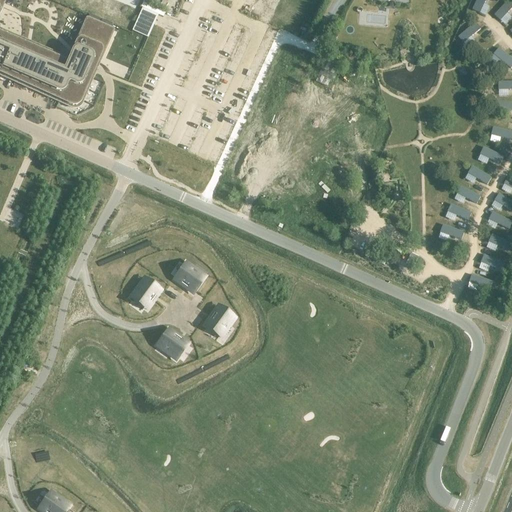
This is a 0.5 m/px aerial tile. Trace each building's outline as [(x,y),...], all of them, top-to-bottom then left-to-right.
[(0,0),(0,75),(11,81),(26,88),(69,107),(71,108),(72,108),(73,108),(74,108),(75,108),(76,108),(77,108),(78,108),(78,107),(79,107),(79,106),(80,106),(80,105),(81,105),(81,104),(92,80),(92,79),(92,78),(92,77),(92,76),(92,75),(91,75),(91,74),(90,74),(89,73),(94,63),(95,63),(96,63),(97,63),(98,63),(98,62),(99,62),(100,61),(100,60),(101,59),(101,57),(113,30),(109,29),(111,25),(89,15),(87,19),(82,30),(84,31),(81,39),(87,41),(84,49),(78,46),(74,54),(77,55),(72,66),(23,45),(22,45),(0,35),(0,3),(1,0),(0,0)] [(477,0),(473,10),(480,14),(486,0),(477,0)] [(511,2),(509,0),(494,16),(500,21),(511,9),(511,2)] [(475,24),(458,38),(464,44),(480,30),(475,24)] [(511,60),(499,49),(494,55),(510,69),(511,67),(511,60)] [(329,56),(316,82),(328,88),(331,81),(333,81),(335,81),(336,78),(335,76),(333,75),(336,69),(330,67),(334,59),(329,56)] [(511,82),(498,83),(498,91),(511,90),(511,82)] [(511,104),(494,102),(493,110),(511,112),(511,104)] [(511,133),(493,128),(491,136),(511,141),(511,133)] [(484,148),(480,156),(500,165),(503,158),(484,148)] [(472,168),(468,174),(487,186),(491,179),(472,168)] [(461,188),(457,195),(476,205),(480,197),(461,188)] [(511,203),(499,195),(494,202),(511,212),(511,203)] [(451,205),(448,213),(468,222),(471,214),(451,205)] [(511,222),(492,213),(489,221),(509,230),(511,223),(511,222)] [(443,226),(440,234),(461,241),(464,233),(443,226)] [(492,236),(489,243),(509,252),(511,245),(492,236)] [(484,256),(481,264),(501,272),(504,264),(484,256)] [(185,266),(176,278),(194,292),(203,279),(185,266)] [(472,276),(469,284),(490,290),(493,283),(472,276)] [(146,281),(132,299),(145,308),(158,290),(146,281)] [(215,315),(206,327),(219,336),(232,317),(219,308),(214,314),(215,315)] [(167,332),(159,345),(177,358),(187,345),(181,340),(180,341),(167,332)] [(49,495),(41,508),(46,511),(64,511),(68,508),(49,495)]
